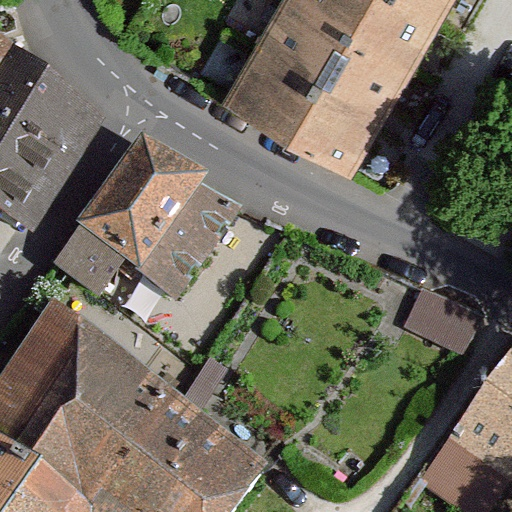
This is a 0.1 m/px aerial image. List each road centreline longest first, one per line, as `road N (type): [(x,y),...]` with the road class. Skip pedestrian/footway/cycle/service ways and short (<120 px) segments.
road 1 (unclassified): [(511,296),(277,179),(148,95)]
road 2 (unclassified): [(0,311),(148,95)]
road 3 (unclassified): [(148,95),(89,50),(56,0)]
